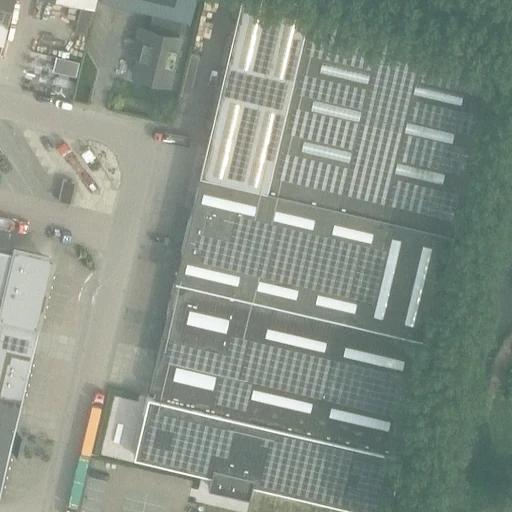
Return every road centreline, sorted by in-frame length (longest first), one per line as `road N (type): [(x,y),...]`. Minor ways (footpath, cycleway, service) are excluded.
road 1 (unclassified): [(124,237),(59,511)]
road 2 (unclassified): [(0,105),(147,139),(124,237)]
road 3 (unclassified): [(0,208),(124,237)]
